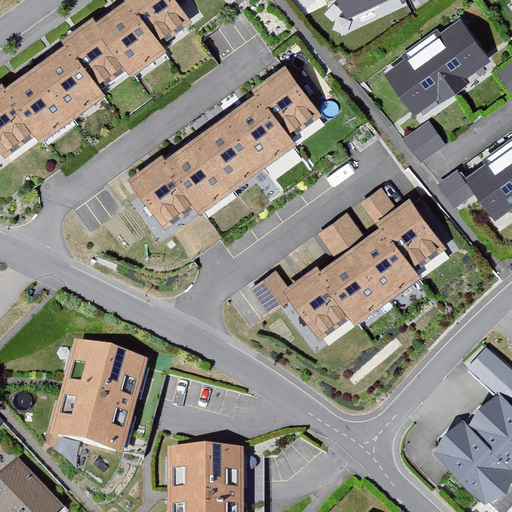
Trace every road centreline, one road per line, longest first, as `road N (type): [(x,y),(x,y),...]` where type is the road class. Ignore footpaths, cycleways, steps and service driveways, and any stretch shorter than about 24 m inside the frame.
road 1 (residential): [(259,50),(1,248)]
road 2 (residential): [(165,328),(380,165)]
road 3 (residential): [(165,328),(363,454)]
road 4 (residential): [(511,300),(363,454)]
road 5 (residential): [(1,248),(165,328)]
